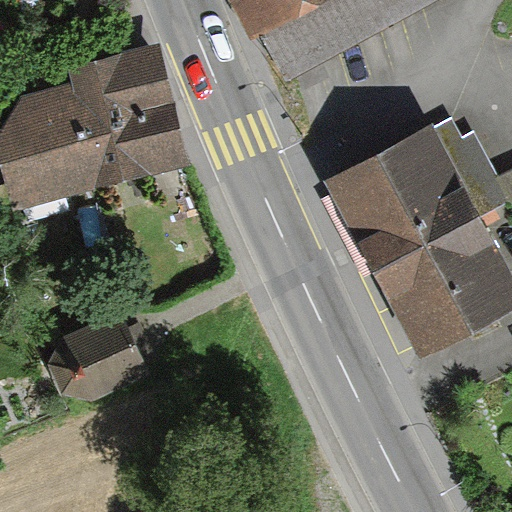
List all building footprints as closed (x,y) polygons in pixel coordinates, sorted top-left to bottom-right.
[(260,0),(276,28),(327,0),(260,0)] [(151,36),(114,45),(142,160),(179,150),(151,36)] [(69,56),(74,78),(97,170),(142,160),(114,45),(69,56)] [(74,78),(25,90),(4,128),(20,189),(97,170),(74,78)] [(511,269),(433,122),(339,172),(423,329),(511,281),(511,269)] [(174,369),(154,321),(84,350),(104,398),(174,369)]
